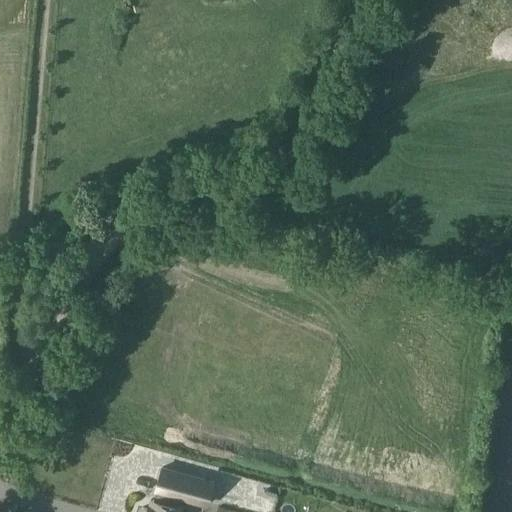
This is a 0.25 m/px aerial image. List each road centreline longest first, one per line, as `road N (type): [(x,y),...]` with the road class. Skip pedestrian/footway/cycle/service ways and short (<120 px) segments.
road 1 (unclassified): [(0,442),(93,264),(156,208),(279,154),(357,0)]
road 2 (unknown): [(38,362),(18,299),(43,0)]
